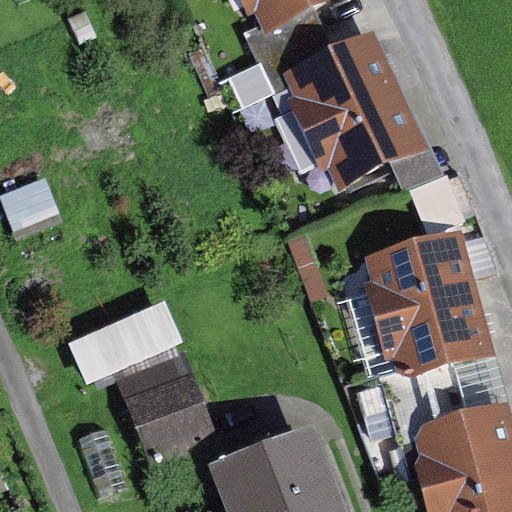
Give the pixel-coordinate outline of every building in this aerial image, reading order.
[(356,0),(257,0),(273,36),(356,0)] [(437,153),(385,39),(295,80),(347,194),(437,153)] [(476,235),(376,259),(406,384),(506,360),(476,235)] [(171,301),(75,345),(94,387),(191,344),(171,301)] [(148,455),(220,438),(200,355),(127,373),(148,455)] [(511,511),(511,410),(419,435),(439,511),(511,511)] [(361,511),(331,430),(221,472),(236,511),(361,511)]
